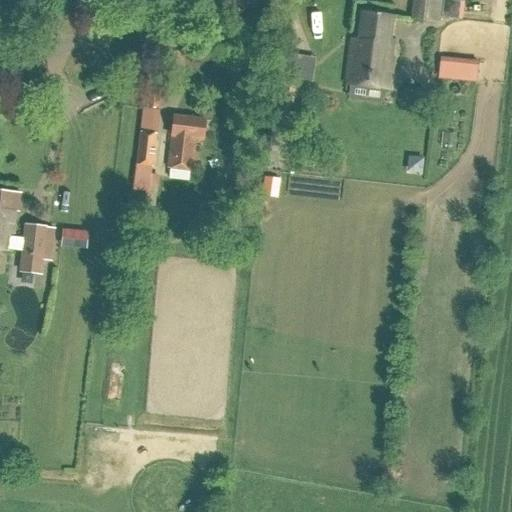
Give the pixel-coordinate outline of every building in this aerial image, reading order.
[(441,24),(443,0),(413,0),(411,20),(441,24)] [(389,90),(393,58),(386,57),(391,16),(363,12),(359,40),(351,39),(345,84),(389,90)] [(252,78),(251,65),(250,55),(232,55),(232,66),(227,67),(228,79),(252,78)] [(280,78),(272,126),(289,129),(297,81),(280,78)] [(147,109),(142,108),(132,190),(156,193),(158,177),(150,176),(160,96),(149,95),(147,109)] [(203,137),(205,119),(174,115),(168,167),(192,170),(196,136),(203,137)] [(123,139),(125,117),(110,116),(108,138),(123,139)] [(0,247),(13,249),(21,250),(19,273),(37,274),(38,260),(39,254),(51,255),(53,231),(41,230),(41,227),(24,225),(22,239),(14,238),(16,223),(14,222),(16,209),(19,210),(21,192),(0,190),(0,247)] [(84,393),(86,367),(76,366),(73,392),(84,393)]
